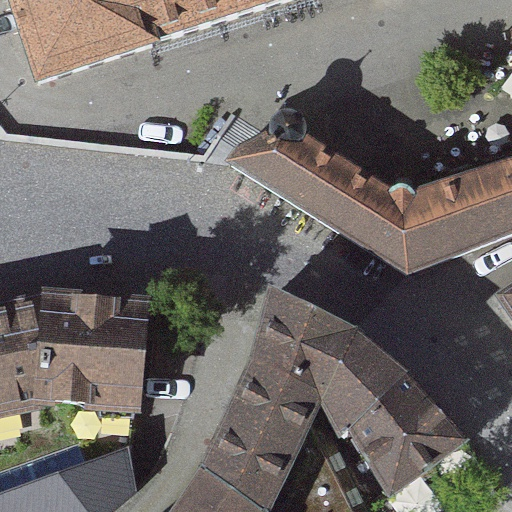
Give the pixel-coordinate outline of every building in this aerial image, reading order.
[(12,0),(39,84),(151,48),(136,0),(12,0)] [(136,0),(151,48),(299,0),(136,0)] [(271,135),(271,141),(239,156),(225,175),(408,286),(510,243),(478,176),(399,202),(303,142),(304,136),(301,130),(297,125),(291,122),(285,122),(279,124),(274,129),(271,135)] [(511,164),(478,176),(510,243),(511,242),(511,164)] [(354,511),(313,429),(322,411),(341,443),(350,438),(389,499),(468,442),(407,374),(356,333),(270,294),(188,491),(167,511),(354,511)] [(0,312),(0,511),(112,511),(136,494),(130,446),(131,424),(135,318),(33,306),(0,312)]
